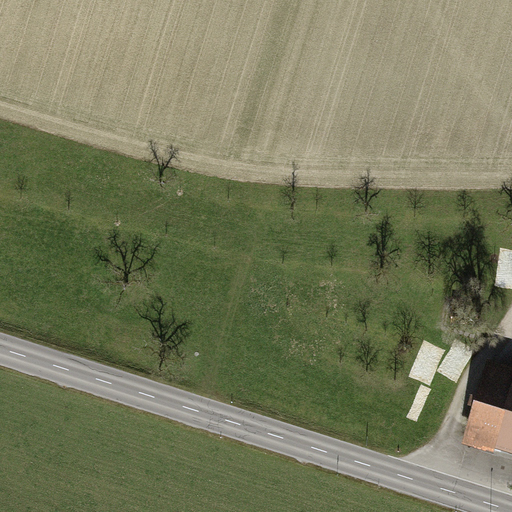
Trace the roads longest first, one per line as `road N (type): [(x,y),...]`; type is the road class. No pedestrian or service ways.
road 1 (tertiary): [(0,348),(511,511)]
road 2 (track): [(511,340),(476,372),(425,483)]
